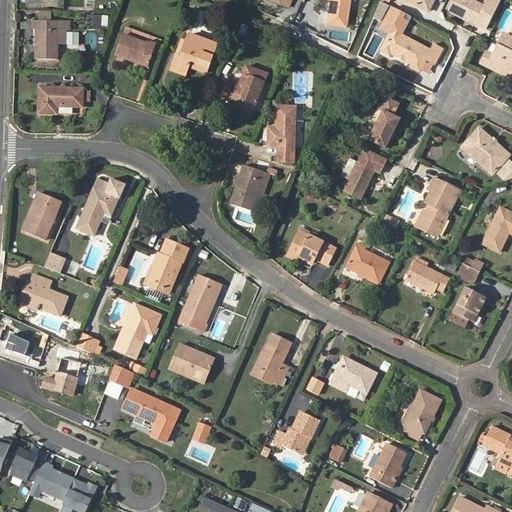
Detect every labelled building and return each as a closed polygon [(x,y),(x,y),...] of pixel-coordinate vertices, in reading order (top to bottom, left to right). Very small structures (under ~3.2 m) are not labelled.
[(327,0),(331,0),(329,24),(349,26),(351,0),(327,0)] [(404,0),(432,13),(438,0),(404,0)] [(458,0),(454,10),(480,23),(491,28),(504,0),(458,0)] [(432,45),(429,51),(403,37),(413,17),(390,5),(378,28),(392,35),(383,53),(392,57),(394,54),(411,63),(409,67),(420,72),(427,58),(436,63),(443,51),(432,45)] [(101,25),(101,15),(89,15),(88,25),(101,25)] [(66,32),(66,24),(59,24),(34,24),(34,33),(36,34),(36,61),(59,62),(59,47),(59,31),(64,32),(66,32)] [(247,28),(238,25),(234,34),(243,38),(247,28)] [(249,37),(260,40),(263,31),(251,27),(249,37)] [(155,44),(148,41),(147,45),(123,35),(115,56),(147,67),(155,44)] [(188,67),(205,74),(215,45),(188,35),(184,43),(179,42),(169,71),(185,76),(188,67)] [(507,48),(511,38),(506,35),(501,45),(507,48)] [(511,37),(511,38),(507,48),(501,45),(500,46),(496,55),(491,52),(485,65),(511,78),(511,37)] [(497,44),(494,46),(491,52),(496,55),(500,46),(497,44)] [(245,88),(238,86),(226,81),(219,100),(252,112),(265,76),(245,68),(242,75),(249,78),(245,88)] [(242,75),(238,86),(245,88),(249,78),(242,75)] [(37,113),(55,114),(57,107),(82,108),(82,103),(88,103),(88,91),(37,87),(37,113)] [(384,108),(370,138),(387,146),(402,116),(395,113),(400,101),(388,95),(383,108),(384,108)] [(291,164),(292,148),(294,148),(295,107),(275,107),(274,127),(267,127),(267,149),(277,148),(276,164),(291,164)] [(461,147),(477,160),(493,173),(509,154),(478,126),(465,142),(461,147)] [(367,179),(371,181),(375,171),(372,170),(379,155),(364,148),(358,163),(356,162),(348,180),(342,192),(361,200),(368,186),(365,185),(367,179)] [(340,177),(348,180),(356,162),(349,159),(340,177)] [(505,181),(511,178),(511,163),(509,160),(496,173),(505,181)] [(261,181),(266,184),(268,174),(274,176),(275,171),(265,167),(263,173),(243,166),(230,204),(252,212),(257,194),(261,181)] [(435,178),(428,193),(430,194),(425,204),(426,205),(431,207),(428,213),(426,212),(419,226),(438,235),(459,190),(435,178)] [(105,193),(94,189),(77,229),(93,236),(103,213),(110,216),(118,199),(120,200),(126,186),(111,180),(109,185),(105,193)] [(98,180),(94,189),(105,193),(109,185),(98,180)] [(263,195),(266,184),(261,181),(257,194),(263,195)] [(41,202),(44,195),(37,191),(21,230),(24,232),(37,200),(41,202)] [(61,202),(44,195),(41,202),(37,200),(24,232),(45,240),(61,202)] [(416,225),(419,226),(426,212),(428,213),(431,207),(426,205),(416,225)] [(511,215),(502,211),(486,244),(504,253),(511,237),(511,215)] [(392,224),(395,218),(390,215),(386,222),(392,224)] [(398,227),(401,221),(395,218),(392,224),(398,227)] [(161,254),(159,253),(147,283),(168,291),(179,261),(181,262),(187,246),(167,239),(161,254)] [(336,254),(308,240),(305,245),(296,241),(288,260),(298,265),(300,261),(315,267),(317,263),(328,269),(336,254)] [(365,248),(358,245),(346,267),(378,282),(388,264),(363,251),(365,248)] [(200,249),(198,257),(207,260),(209,252),(200,249)] [(45,270),(61,276),(62,271),(59,270),(63,261),(49,256),(44,269),(44,270),(45,270)] [(467,258),(465,263),(473,267),(475,262),(467,258)] [(475,262),(473,267),(482,271),(485,264),(476,259),(475,262)] [(434,288),(441,291),(447,278),(412,261),(404,281),(431,294),(434,288)] [(473,267),(465,263),(459,275),(476,283),(482,271),(473,267)] [(125,273),(118,269),(113,282),(112,283),(114,284),(119,286),(125,273)] [(203,323),(218,283),(197,275),(179,322),(204,333),(207,324),(203,323)] [(35,277),(32,284),(37,286),(29,305),(60,317),(68,299),(57,295),(60,288),(35,277)] [(37,286),(32,284),(29,283),(22,302),(29,305),(37,286)] [(223,285),(218,283),(203,323),(207,324),(223,285)] [(489,295),(468,285),(455,311),(477,321),(489,295)] [(129,321),(125,330),(117,351),(135,359),(150,323),(156,325),(160,316),(136,306),(132,315),(129,321)] [(120,328),(125,330),(129,321),(124,318),(120,328)] [(156,325),(150,323),(147,332),(152,335),(156,325)] [(275,376),(273,380),(280,383),(288,367),(281,364),(291,343),(272,334),(257,367),(275,376)] [(77,348),(90,354),(96,341),(82,335),(76,348),(77,348)] [(96,341),(90,354),(94,356),(98,348),(100,343),(96,341)] [(205,383),(215,358),(180,344),(173,361),(182,364),(183,368),(181,373),(205,383)] [(99,358),(103,350),(98,348),(94,356),(99,358)] [(342,356),(332,377),(336,379),(345,360),(360,368),(361,366),(342,356)] [(80,364),(61,359),(55,381),(46,379),(43,388),(53,391),(72,395),(80,364)] [(336,379),(332,377),(328,384),(346,393),(349,386),(365,394),(376,373),(361,366),(360,368),(345,360),(336,379)] [(131,361),(128,368),(144,375),(148,368),(131,361)] [(181,373),(183,368),(182,364),(173,361),(170,368),(181,373)] [(129,371),(116,365),(111,377),(124,383),(129,371)] [(273,382),(273,380),(275,376),(257,367),(254,373),(273,382)] [(128,385),(133,373),(129,371),(124,383),(128,385)] [(319,395),(325,383),(313,378),(308,389),(319,395)] [(351,388),(348,393),(364,400),(366,394),(351,388)] [(161,422),(159,426),(155,437),(169,443),(182,411),(132,390),(123,410),(155,424),(157,420),(161,422)] [(409,421),(406,420),(401,430),(419,439),(423,432),(425,433),(441,401),(420,390),(412,407),(415,408),(409,421)] [(412,407),(406,420),(409,421),(415,408),(412,407)] [(307,436),(310,438),(319,420),(302,412),(293,429),(290,427),(287,433),(281,431),(274,444),(281,447),(282,445),(298,453),(307,436)] [(370,415),(368,420),(376,425),(379,419),(370,415)] [(352,419),(347,417),(343,424),(348,426),(352,419)] [(205,443),(211,427),(199,422),(193,439),(205,443)] [(511,436),(490,425),(482,443),(500,452),(497,459),(510,466),(505,473),(511,476),(511,436)] [(302,454),(310,438),(307,436),(298,453),(302,454)] [(0,471),(5,454),(10,442),(0,439),(0,471)] [(394,486),(397,478),(395,476),(399,468),(407,453),(388,443),(372,475),(394,486)] [(348,451),(336,445),(330,457),(342,463),(348,451)] [(261,455),(269,458),(272,449),(264,447),(261,455)] [(9,475),(26,482),(37,458),(19,450),(11,468),(9,475)] [(63,501),(73,480),(49,470),(50,467),(42,464),(29,495),(37,499),(40,491),(63,501)] [(460,478),(454,475),(449,483),(457,486),(458,482),(460,478)] [(354,488),(336,479),(332,486),(337,488),(339,486),(351,492),(354,488)] [(62,505),(77,511),(84,511),(95,487),(87,484),(85,489),(79,486),(80,484),(73,480),(63,501),(62,505)] [(363,511),(362,511),(387,511),(391,504),(368,492),(360,509),(363,511)] [(452,511),(501,511),(500,511),(502,509),(497,506),(495,509),(487,505),(485,508),(461,495),(452,511)] [(197,511),(231,511),(204,499),(197,511)] [(236,499),(233,507),(240,511),(243,502),(236,499)]
